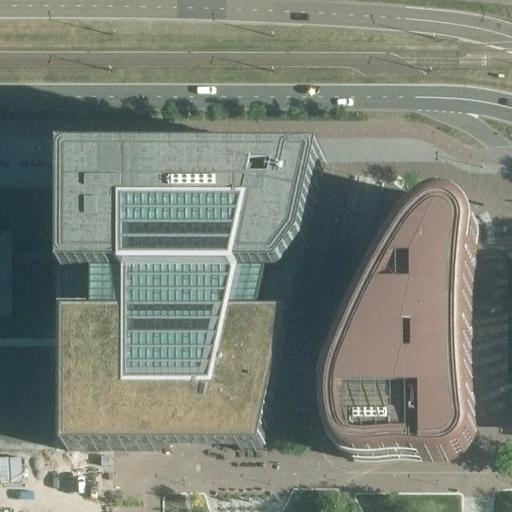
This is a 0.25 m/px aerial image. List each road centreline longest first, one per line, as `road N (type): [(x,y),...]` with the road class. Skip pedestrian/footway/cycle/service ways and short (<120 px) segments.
road 1 (secondary): [(511,41),(473,28),(251,10),(0,9)]
road 2 (secondary): [(0,98),(448,98),(511,111)]
